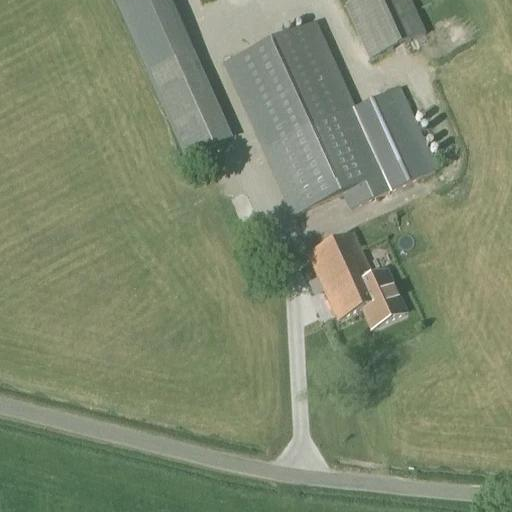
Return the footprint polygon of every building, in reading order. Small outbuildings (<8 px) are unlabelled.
[(174,0),(122,0),(145,57),(190,40),(174,0)] [(424,37),(421,30),(408,0),(361,0),(345,7),(365,55),(369,61),(424,37)] [(311,28),(224,67),(262,152),(292,218),(341,196),(348,213),(377,200),(434,175),(397,92),(349,113),(311,28)] [(191,125),(173,133),(184,159),(194,154),(202,151),(191,125)] [(384,276),(369,282),(350,239),(306,259),(335,324),(361,313),(370,333),(403,318),(384,276)]
